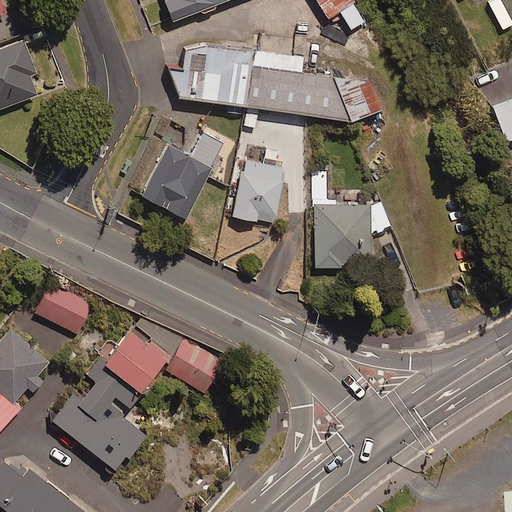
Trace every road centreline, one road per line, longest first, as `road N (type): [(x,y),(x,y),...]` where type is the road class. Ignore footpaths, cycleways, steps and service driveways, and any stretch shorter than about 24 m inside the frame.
road 1 (residential): [(56,229),(107,111),(105,62),(82,0)]
road 2 (tertiary): [(241,511),(284,467),(302,422),(294,377),(237,320)]
road 3 (tertiary): [(237,320),(382,358),(461,360)]
road 4 (tertiary): [(237,320),(56,229)]
road 5 (tertiary): [(371,423),(328,370),(237,320)]
road 6 (secondary): [(511,361),(388,444)]
road 7 (secondary): [(262,511),(371,423)]
